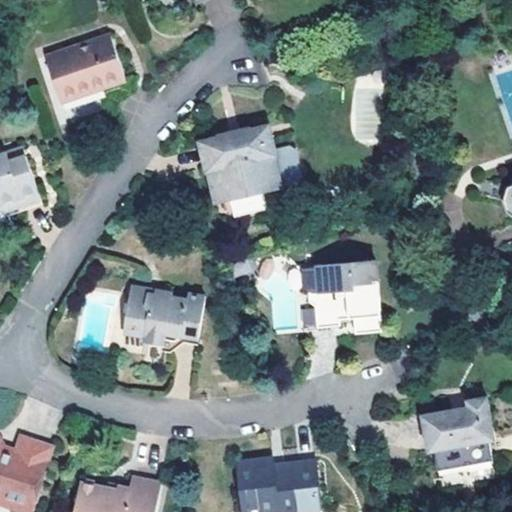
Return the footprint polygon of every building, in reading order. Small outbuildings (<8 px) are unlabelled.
[(204,0),(202,1),(201,0),(195,0),(199,9),(221,0),(204,0)] [(43,55),(58,101),(103,87),(123,80),(109,36),(68,49),(68,48),(43,55)] [(123,80),(103,87),(105,92),(125,86),(123,80)] [(221,141),(202,146),(209,174),(210,174),(216,172),(222,197),(244,192),(253,182),(263,188),(274,186),(279,180),(274,159),(277,158),(270,130),(251,134),(251,132),(241,134),(242,140),(232,142),(231,137),(221,139),(221,141)] [(20,146),(4,151),(7,159),(23,155),(20,146)] [(4,151),(0,152),(0,207),(2,209),(37,198),(23,155),(7,159),(4,151)] [(216,172),(210,174),(217,205),(281,191),(279,180),(274,186),(263,188),(253,182),(244,192),(222,197),(216,172)] [(37,198),(2,209),(4,214),(39,204),(37,198)] [(373,263),(298,270),(299,289),(306,303),(301,304),(304,332),(353,329),(353,335),(379,333),(373,263)] [(151,289),(132,286),(125,332),(146,336),(145,342),(163,346),(165,346),(166,340),(177,342),(184,337),(199,339),(206,303),(201,303),(202,297),(190,295),(189,301),(174,298),(175,293),(163,292),(156,295),(150,294),(151,289)] [(165,346),(163,346),(163,352),(172,353),(186,344),(198,346),(199,339),(184,337),(177,342),(166,340),(165,346)] [(447,410),(418,415),(424,451),(430,451),(433,470),(488,461),(485,441),(490,441),(483,397),(463,401),(464,407),(465,414),(448,417),(447,410)] [(464,407),(447,410),(448,417),(465,414),(464,407)] [(0,499),(26,508),(45,449),(44,444),(20,436),(13,438),(10,447),(8,453),(0,451),(0,499)] [(0,443),(0,451),(8,453),(10,447),(0,443)] [(236,461),(240,511),(271,511),(274,511),(273,511),(318,511),(314,461),(281,463),(281,467),(271,468),(271,464),(270,457),(236,461)] [(99,483),(72,478),(64,511),(147,511),(154,479),(123,474),(122,484),(110,482),(110,486),(99,483)] [(0,499),(0,504),(23,511),(24,511),(26,508),(0,499)]
